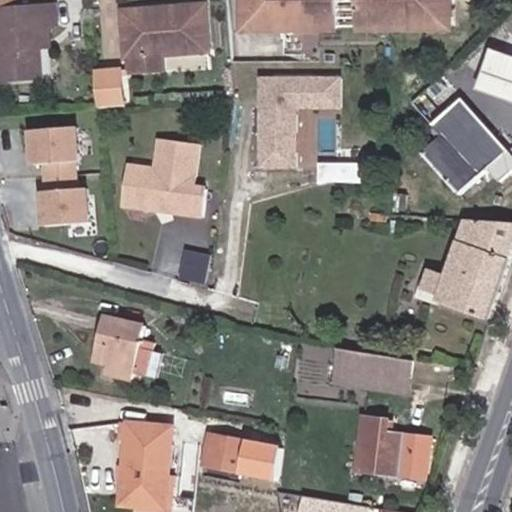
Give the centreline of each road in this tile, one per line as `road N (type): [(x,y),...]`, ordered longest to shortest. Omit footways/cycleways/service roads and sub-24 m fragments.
road 1 (unknown): [(0,254),(59,256),(161,284),(184,233)]
road 2 (secondary): [(69,511),(17,334)]
road 3 (secondary): [(511,393),(466,511)]
